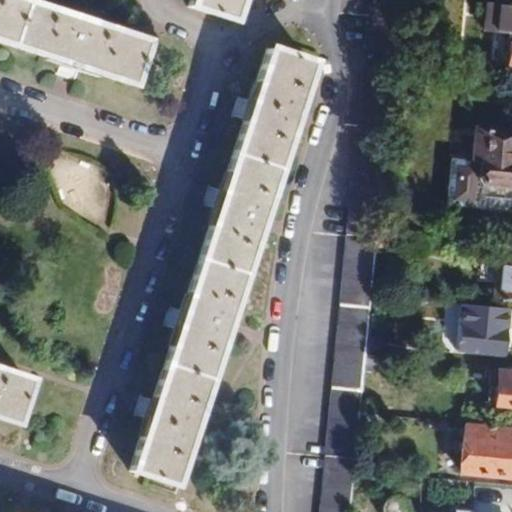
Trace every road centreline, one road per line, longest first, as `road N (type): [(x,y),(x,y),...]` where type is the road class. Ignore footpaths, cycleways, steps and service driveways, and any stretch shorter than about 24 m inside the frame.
road 1 (residential): [(327,0),(337,87),(281,310),(270,511)]
road 2 (residential): [(176,155),(71,495)]
road 3 (residential): [(205,63),(327,0)]
